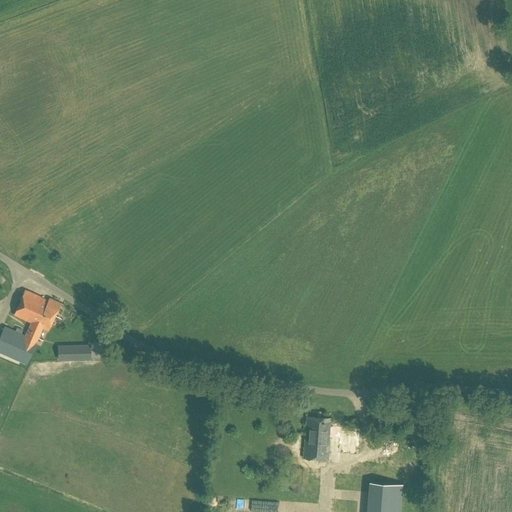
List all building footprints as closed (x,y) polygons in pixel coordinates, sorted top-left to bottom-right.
[(47,241),(72,220),(68,215),(43,236),(47,241)] [(47,244),(59,256),(84,232),(72,220),(47,244)] [(0,353),(27,365),(28,361),(42,328),(48,331),(60,303),(49,298),(48,301),(25,290),(14,315),(31,323),(25,335),(8,328),(4,326),(0,335),(0,353)] [(62,360),(70,359),(70,346),(62,347),(62,360)] [(82,346),(82,359),(94,359),(94,346),(82,346)] [(330,460),(332,437),(328,437),(329,425),(324,425),(325,415),(310,414),(307,458),(330,460)] [(405,421),(402,437),(417,439),(419,423),(405,421)] [(341,453),(362,453),(362,431),(344,431),(344,439),(341,439),(341,453)] [(341,464),(341,437),(331,437),(331,464),(341,464)] [(302,493),(303,469),(293,468),(292,474),(287,474),(287,484),(292,484),(291,492),(302,493)] [(368,482),(365,511),(399,511),(402,484),(368,482)]
